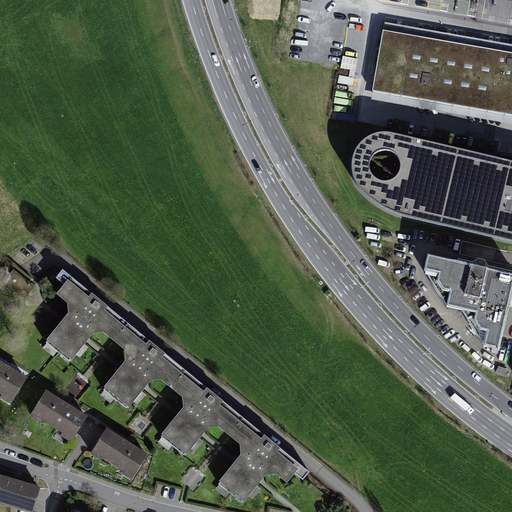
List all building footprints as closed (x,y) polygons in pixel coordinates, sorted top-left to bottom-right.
[(511,53),(388,30),(377,91),(511,116),(511,53)] [(511,178),(424,160),(409,225),(511,247),(511,178)] [(481,346),(500,351),(511,300),(511,275),(427,255),(425,272),(448,310),(469,314),(481,346)] [(14,274),(6,284),(27,300),(35,290),(14,274)] [(103,334),(113,342),(123,328),(67,281),(55,295),(65,303),(67,314),(63,318),(45,340),(70,362),(88,339),(92,334),(103,334)] [(160,381),(170,389),(182,375),(123,328),(113,342),(124,351),(124,362),(121,366),(103,389),(128,409),(146,387),(150,381),(160,381)] [(0,395),(12,404),(26,382),(6,370),(0,366),(0,395)] [(219,429),(231,438),(242,424),(182,375),(170,389),(182,399),(183,409),(179,414),(161,436),(186,456),(203,435),(208,429),(219,429)] [(47,393),(33,415),(74,441),(88,418),(69,406),(47,393)] [(298,471),(242,424),(231,438),(240,446),(241,456),(236,462),(219,483),(245,504),(260,483),(265,477),(277,476),(288,485),(298,471)] [(107,431),(93,453),(134,478),(148,456),(130,445),(107,431)] [(0,506),(18,511),(31,511),(39,488),(23,483),(0,476),(0,506)]
